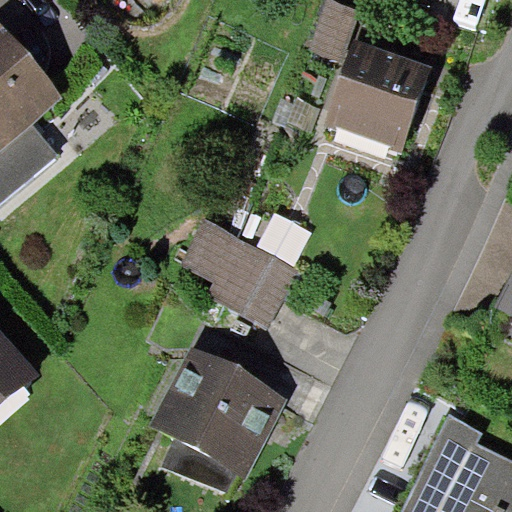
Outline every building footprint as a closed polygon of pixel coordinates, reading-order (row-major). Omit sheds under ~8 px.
[(355,19),(329,11),(313,62),(338,71),(355,19)] [(59,101),(0,29),(0,208),(58,161),(29,126),(59,101)] [(450,75),(368,41),(331,130),(412,164),(450,75)] [(301,268),(210,227),(188,275),(280,316),(301,268)] [(511,279),(493,324),(511,332),(511,279)] [(0,343),(0,410),(33,382),(0,343)] [(285,408),(198,367),(162,442),(249,483),(285,408)] [(511,511),(511,460),(451,433),(415,511),(511,511)]
